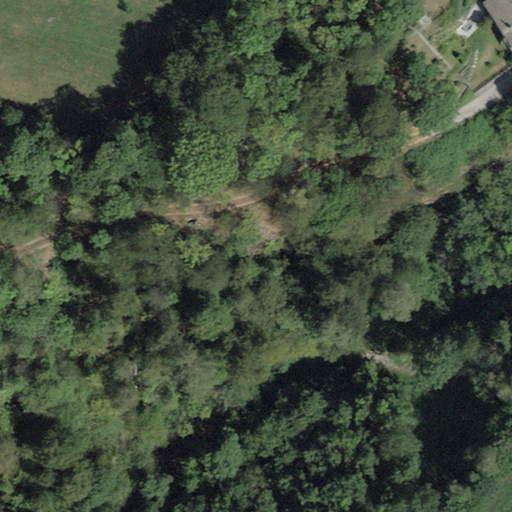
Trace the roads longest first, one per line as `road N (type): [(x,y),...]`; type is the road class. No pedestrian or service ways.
road 1 (track): [(453,119),(253,197),(124,215),(0,256)]
road 2 (track): [(120,511),(193,439),(355,355),(410,371),(436,336),(511,292)]
